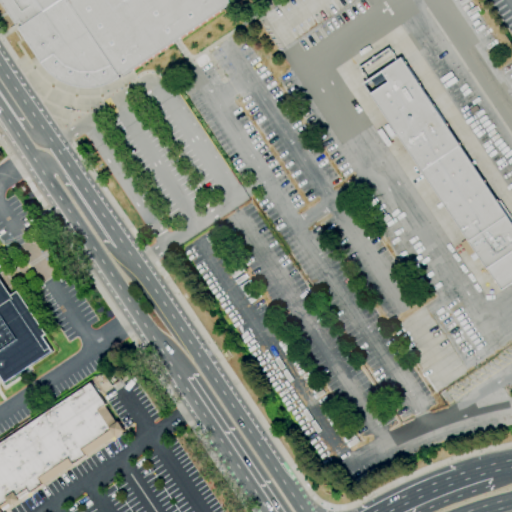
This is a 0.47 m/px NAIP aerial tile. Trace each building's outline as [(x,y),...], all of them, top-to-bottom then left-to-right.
[(120,78),(118,79),(116,80),(115,81),(114,82),(112,82),(111,83),(109,84),(108,84),(106,85),(105,85),(103,86),(102,86),(100,87),(99,87),(97,87),(96,88),(94,88),(92,88),(91,88),(89,88),(88,88),(86,88),(85,88),(83,88),(81,88),(80,88),(78,88),(77,87),(75,87),(73,87),(72,86),(70,86),(69,85),(67,85),(66,84),(64,84),(63,83),(62,82),(60,81),(59,81),(57,80),(56,79),(55,78),(53,77),(52,76),(51,75),(50,74),(49,73),(47,72),(46,71),(45,69),(44,68),(18,29),(22,26),(19,21),(15,24),(0,1),(0,0),(236,0),(122,77),(120,74),(118,75),(120,78)] [(511,282),(501,290),(362,84),(367,81),(358,67),(388,47),(397,61),(400,58),(511,224),(511,223),(511,282)] [(470,261),(476,257),(465,239),(459,243),(470,261)] [(0,278),(11,295),(17,291),(46,334),(42,337),(53,352),(5,384),(0,376),(0,278)] [(0,511),(0,444),(91,383),(106,405),(104,406),(116,423),(118,422),(124,431),(115,437),(114,437),(30,493),(28,491),(18,498),(20,501),(11,506),(3,511),(0,511)]
